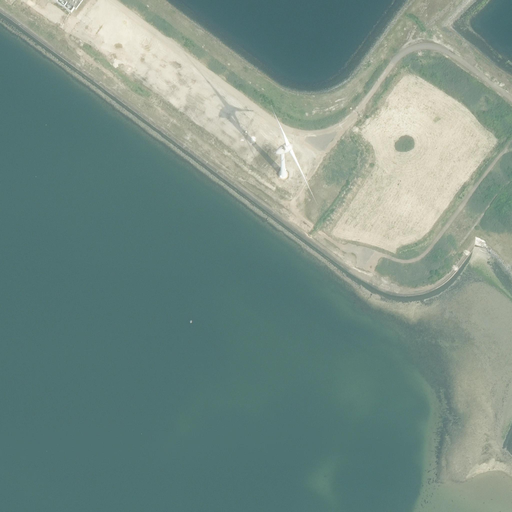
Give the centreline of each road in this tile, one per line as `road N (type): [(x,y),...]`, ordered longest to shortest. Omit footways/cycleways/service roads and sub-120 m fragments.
road 1 (unclassified): [(296,135),(347,123),(395,59),(419,46),(447,51),(511,101)]
road 2 (unclassified): [(296,135),(109,0)]
